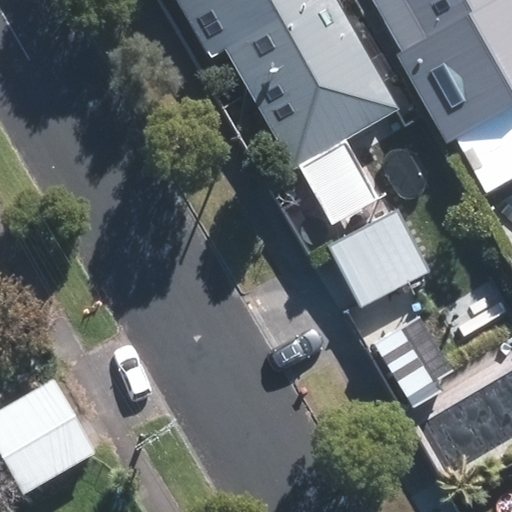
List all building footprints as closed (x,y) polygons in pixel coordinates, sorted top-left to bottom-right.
[(339,0),(188,0),(283,163),(397,97),(339,0)] [(511,0),(373,0),(456,144),(511,111),(511,41),(496,13),(511,3),(511,0)] [(421,266),(390,202),(322,234),(353,298),(421,266)] [(406,326),(362,353),(397,410),(441,383),(406,326)] [(55,378),(0,409),(0,451),(24,494),(97,453),(55,378)]
